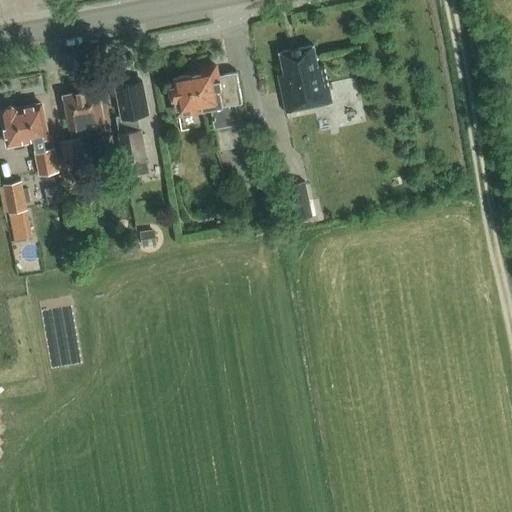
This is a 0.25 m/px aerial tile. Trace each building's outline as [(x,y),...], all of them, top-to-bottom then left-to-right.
[(286,86),(290,103),(291,110),(332,102),(324,65),(320,66),(315,45),(280,52),(287,86),(286,86)] [(172,87),(177,115),(210,108),(214,128),(216,128),(220,149),(243,145),(239,123),(235,104),(242,103),(236,71),(218,75),(216,65),(200,67),(201,71),(175,76),(177,86),(172,87)] [(147,168),(137,115),(148,113),(144,93),(146,92),(143,80),(116,85),(121,115),(116,116),(126,171),(147,168)] [(98,91),(99,90),(99,88),(62,95),(62,98),(63,97),(72,139),(58,141),(63,165),(88,160),(81,126),(104,122),(98,91)] [(1,111),(7,145),(34,140),(36,151),(35,151),(40,174),(58,170),(54,148),(53,148),(51,135),(47,136),(41,103),(1,111)] [(27,210),(21,181),(3,185),(9,213),(27,210)] [(155,229),(140,231),(142,247),(157,245),(155,229)] [(97,241),(86,243),(88,254),(99,252),(97,241)]
